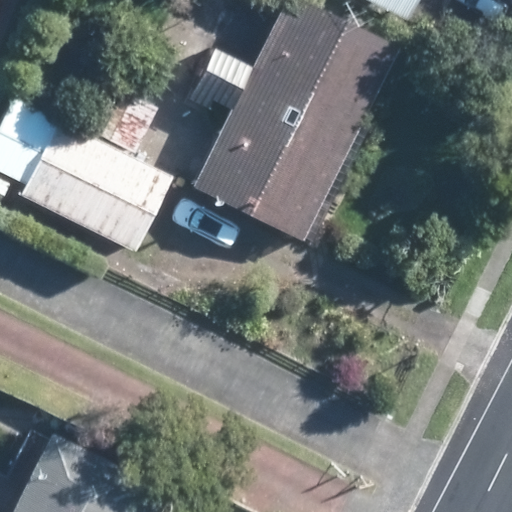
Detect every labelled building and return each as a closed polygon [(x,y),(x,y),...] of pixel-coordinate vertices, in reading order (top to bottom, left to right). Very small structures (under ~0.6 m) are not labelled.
[(298,235),(394,42),(308,0),(281,0),(278,7),(250,63),(211,44),(186,94),(204,103),(209,95),(230,105),(216,133),(192,183),(288,231),(298,235)] [(372,0),(405,15),(412,0),(372,0)] [(132,148),(154,107),(129,93),(109,134),(132,148)] [(130,154),(87,132),(12,95),(0,119),(0,167),(25,180),(19,192),(131,249),(169,174),(130,154)] [(136,511),(148,487),(153,478),(49,428),(45,438),(8,511),(136,511)]
